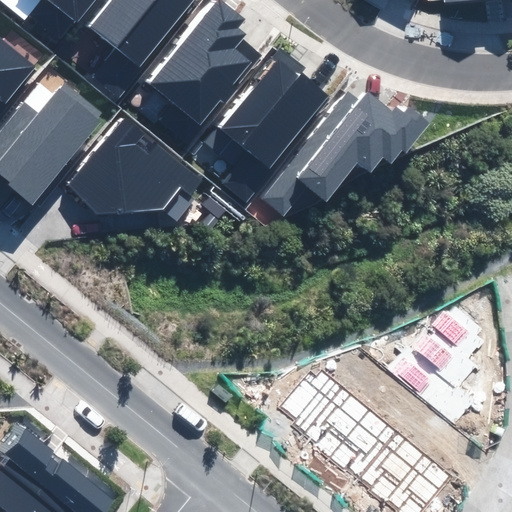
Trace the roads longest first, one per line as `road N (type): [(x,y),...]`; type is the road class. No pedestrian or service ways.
road 1 (residential): [(200,467),(0,303)]
road 2 (residential): [(303,0),(355,34),(401,50),(447,64),(511,69)]
